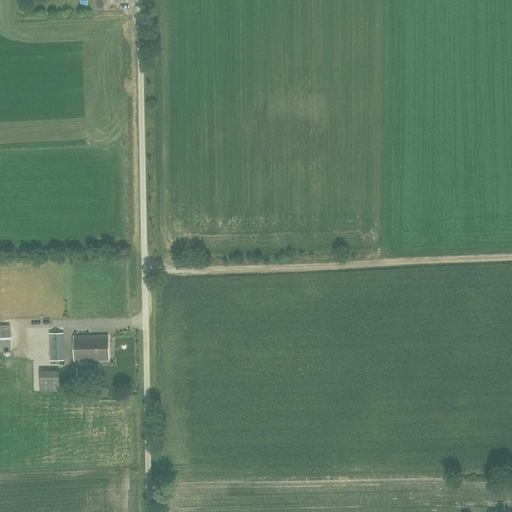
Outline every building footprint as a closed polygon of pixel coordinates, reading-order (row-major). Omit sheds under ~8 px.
[(0,350),(11,350),(10,326),(0,326),(0,350)] [(50,361),(63,360),(62,334),(49,334),(50,361)] [(74,361),(108,360),(108,337),(74,337),(74,361)] [(77,381),(94,381),(93,369),(77,369),(77,381)] [(59,372),(52,372),(40,372),(40,391),(59,391),(59,372)]
